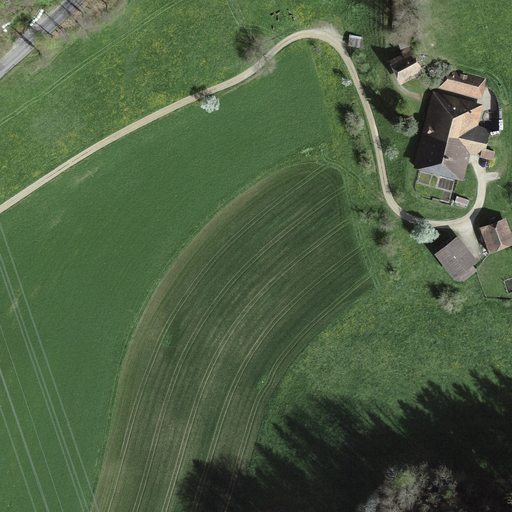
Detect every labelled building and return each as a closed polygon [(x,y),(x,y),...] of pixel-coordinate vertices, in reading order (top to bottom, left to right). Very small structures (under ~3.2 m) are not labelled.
[(350,46),(366,49),(368,38),(352,34),(350,46)] [(403,77),(419,69),(412,55),(416,53),(412,46),(402,51),(405,58),(396,63),(403,77)] [(481,81),(447,72),(444,84),(478,92),(481,81)] [(439,100),(424,161),(458,169),(463,150),(492,157),(494,151),(484,148),(488,132),(469,127),(473,109),(439,100)] [(455,201),(467,205),(469,199),(457,195),(455,201)] [(499,221),(480,229),(489,252),(498,249),(496,243),(506,239),(499,221)] [(475,269),(454,240),(437,252),(460,281),(475,269)]
